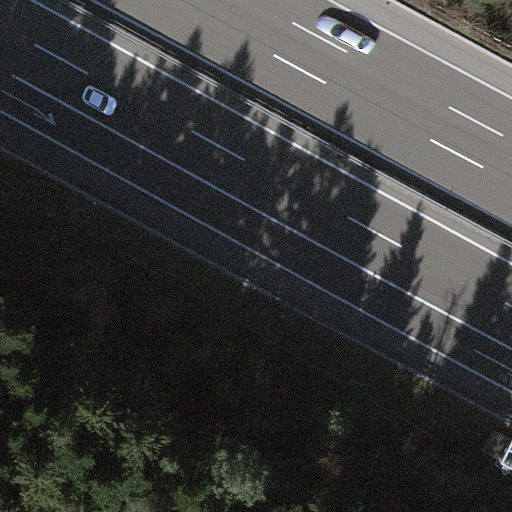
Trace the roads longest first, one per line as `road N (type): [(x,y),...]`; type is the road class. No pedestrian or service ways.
road 1 (motorway): [(0,46),(511,327)]
road 2 (motorway): [(511,182),(173,0)]
